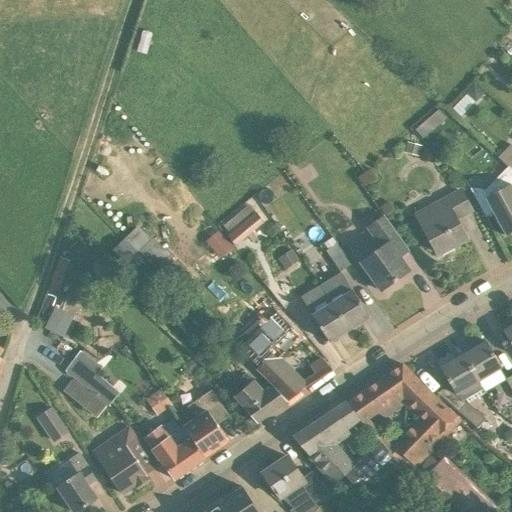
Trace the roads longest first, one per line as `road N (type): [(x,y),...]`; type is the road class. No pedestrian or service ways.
road 1 (residential): [(161,511),(511,283)]
road 2 (track): [(22,328),(134,0)]
